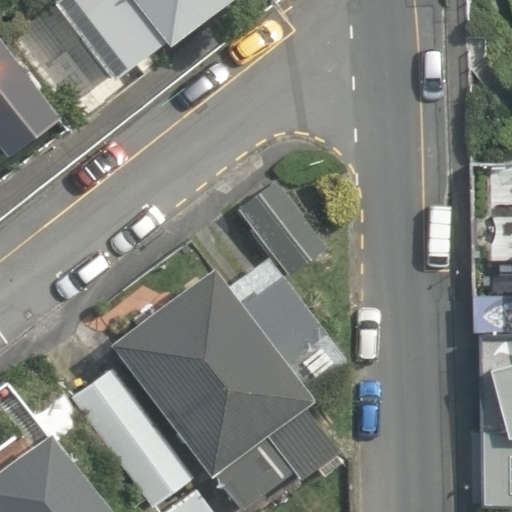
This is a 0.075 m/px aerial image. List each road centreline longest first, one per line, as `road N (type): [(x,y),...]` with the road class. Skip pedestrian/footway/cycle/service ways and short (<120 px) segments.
road 1 (residential): [(400,63),(300,84),(210,125),(0,288)]
road 2 (tertiary): [(415,511),(400,63)]
